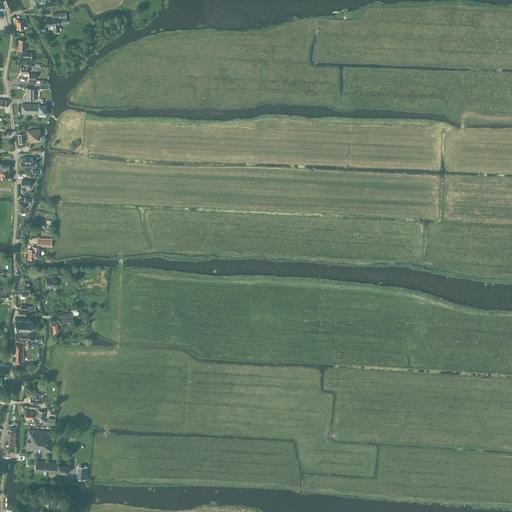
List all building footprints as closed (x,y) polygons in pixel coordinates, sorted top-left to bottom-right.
[(59,31),(58,24),(59,24),(66,23),(65,13),(52,14),(53,19),(45,20),(46,26),(52,25),(53,32),(59,31)] [(19,22),(19,19),(16,20),(16,26),(18,26),(18,29),(23,28),(23,25),(24,24),(24,21),(19,22)] [(31,70),(31,64),(24,64),(24,67),(21,67),(21,73),(28,73),(28,70),(31,70)] [(27,88),(26,99),(34,99),(35,91),(37,91),(37,90),(40,90),(40,89),(41,89),(50,89),(50,84),(48,84),(40,84),(40,85),(35,85),(35,88),(27,88)] [(22,114),(39,115),(39,113),(46,113),(46,106),(39,106),(39,104),(22,104),(22,114)] [(28,142),(32,141),(32,140),(39,139),(38,133),(40,133),(40,129),(27,131),(28,142)] [(19,143),(27,142),(26,133),(18,134),(19,143)] [(21,161),(20,161),(20,166),(34,166),(34,161),(32,161),(32,157),(21,157),(21,161)] [(9,170),(9,163),(0,163),(0,171),(1,171),(1,169),(9,170)] [(4,174),(4,172),(0,171),(0,179),(9,179),(9,174),(4,174)] [(32,202),(32,198),(25,198),(25,201),(18,201),(18,213),(26,213),(26,202),(32,202)] [(51,247),(52,238),(39,238),(39,240),(38,240),(37,245),(43,246),(43,244),(47,244),(47,247),(51,247)] [(39,257),(40,247),(32,247),(32,249),(28,249),(28,259),(34,259),(34,257),(39,257)] [(60,276),(61,273),(53,272),(52,276),(53,276),(52,278),(47,278),(46,287),(56,287),(57,276),(60,276)] [(29,291),(28,288),(25,288),(15,289),(15,295),(25,294),(25,296),(29,296),(29,291)] [(69,322),(73,321),(72,313),(58,315),(60,324),(60,323),(69,321),(69,322)] [(18,319),(15,319),(15,318),(14,322),(13,322),(13,323),(14,323),(14,325),(13,325),(13,326),(14,327),(14,331),(15,331),(15,330),(18,330),(18,331),(19,331),(19,330),(21,330),(21,331),(22,331),(22,330),(25,330),(25,331),(26,331),(26,330),(28,330),(28,331),(29,331),(29,330),(32,329),(32,330),(33,329),(32,329),(34,327),(35,327),(35,326),(34,326),(38,326),(38,322),(34,322),(33,321),(33,320),(33,319),(32,320),(30,319),(30,318),(29,318),(29,319),(26,319),(26,318),(25,318),(25,319),(23,319),(23,318),(22,318),(22,319),(19,319),(19,318),(18,318),(18,319)] [(20,332),(20,336),(20,341),(32,342),(32,333),(20,332)] [(15,344),(15,354),(24,354),(24,344),(15,344)] [(24,354),(15,354),(15,364),(24,364),(24,357),(24,354)] [(31,393),(30,403),(40,404),(41,398),(40,397),(41,393),(45,393),(45,388),(39,387),(38,390),(31,389),(31,392),(31,393)] [(33,412),(33,411),(29,411),(29,412),(25,412),(25,418),(32,419),(32,417),(37,418),(44,419),(45,412),(38,411),(38,413),(33,412)] [(6,436),(16,437),(16,428),(13,428),(13,429),(7,429),(6,436)] [(52,452),(54,432),(28,430),(26,450),(52,452)] [(15,445),(16,437),(6,436),(6,444),(15,445)] [(68,473),(68,465),(57,464),(57,463),(36,461),(35,473),(57,474),(57,472),(68,473)]
